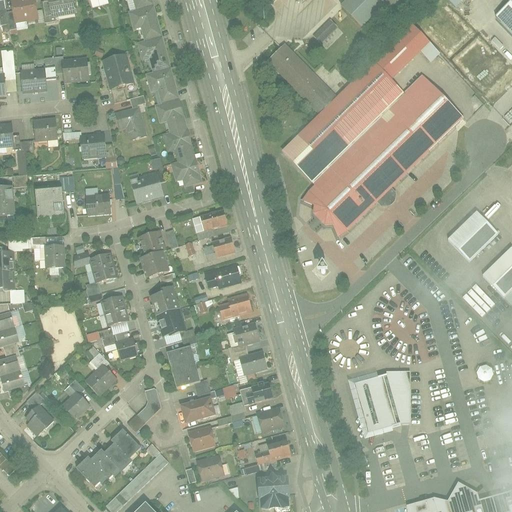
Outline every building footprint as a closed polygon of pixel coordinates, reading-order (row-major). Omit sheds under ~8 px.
[(35,0),(10,0),(14,25),(38,21),(35,0)] [(75,16),(72,0),(48,0),(51,19),(75,16)] [(152,0),(133,0),(136,10),(129,12),(134,31),(141,29),(145,42),(138,44),(142,61),(149,59),(154,74),(146,76),(151,95),(159,93),(162,105),(156,107),(160,124),(168,122),(171,133),(164,135),(169,153),(175,151),(178,163),(171,165),(176,183),(183,181),(185,188),(202,183),(152,0)] [(350,0),(342,9),(362,28),(385,4),(381,0),(350,0)] [(447,0),(455,8),(464,0),(447,0)] [(511,1),(496,18),(511,34),(511,1)] [(330,21),(314,37),(326,49),(342,33),(330,21)] [(317,118),(282,153),(312,184),(404,95),(392,83),(431,45),(412,27),(336,101),(284,48),(266,66),(317,118)] [(123,56),(102,62),(111,93),(132,87),(123,56)] [(89,83),(87,59),(61,61),(63,85),(89,83)] [(44,70),(20,73),(23,96),(47,93),(44,70)] [(312,184),(299,198),(341,241),(465,120),(423,77),(404,95),(312,184)] [(140,107),(115,115),(120,132),(127,129),(132,144),(150,139),(140,107)] [(57,142),(55,121),(34,123),(36,144),(57,142)] [(0,149),(15,148),(13,128),(0,129),(0,149)] [(104,137),(81,138),(83,160),(106,159),(104,137)] [(33,155),(32,142),(21,143),(21,151),(17,152),(19,175),(27,175),(26,156),(33,155)] [(105,159),(107,170),(117,168),(116,158),(105,159)] [(161,159),(152,161),(153,171),(163,169),(161,159)] [(130,181),(136,206),(163,199),(157,174),(130,181)] [(14,177),(15,189),(28,188),(28,176),(14,177)] [(0,190),(0,218),(14,217),(11,189),(0,190)] [(62,189),(36,192),(39,220),(65,217),(62,189)] [(113,216),(112,198),(87,199),(88,217),(113,216)] [(227,226),(223,212),(201,218),(205,232),(227,226)] [(466,212),(447,230),(450,234),(469,216),(466,212)] [(476,215),(450,240),(471,262),(497,236),(476,215)] [(175,231),(167,233),(171,251),(178,249),(175,231)] [(157,234),(138,240),(144,259),(140,261),(147,281),(165,275),(158,255),(164,253),(157,234)] [(235,253),(231,239),(213,244),(217,259),(235,253)] [(64,248),(45,249),(46,269),(64,268),(64,248)] [(511,252),(510,250),(484,276),(505,298),(511,290),(511,252)] [(14,254),(0,255),(0,291),(16,290),(14,254)] [(115,279),(108,257),(90,262),(97,285),(115,279)] [(241,285),(237,267),(205,276),(209,290),(218,287),(219,291),(241,285)] [(186,332),(173,290),(150,297),(163,339),(186,332)] [(253,313),(248,295),(227,301),(229,306),(220,308),(224,321),(253,313)] [(119,299),(100,305),(107,329),(126,324),(119,299)] [(0,347),(5,362),(0,363),(0,381),(4,394),(27,387),(18,358),(15,346),(19,345),(15,329),(17,329),(11,312),(0,315),(0,347)] [(260,341),(255,325),(234,331),(239,348),(260,341)] [(140,357),(135,339),(116,344),(121,362),(140,357)] [(191,348),(167,354),(176,390),(200,384),(191,348)] [(268,370),(262,352),(240,359),(246,377),(268,370)] [(104,366),(85,382),(98,396),(116,380),(104,366)] [(385,382),(355,391),(368,436),(398,428),(407,428),(406,376),(385,376),(385,382)] [(272,398),(269,385),(251,390),(252,395),(247,396),(249,404),(272,398)] [(129,425),(137,434),(165,405),(151,391),(145,397),(151,403),(129,425)] [(90,408),(77,394),(64,407),(77,421),(90,408)] [(211,399),(180,407),(185,426),(216,418),(211,399)] [(33,423),(27,428),(38,440),(54,426),(33,403),(24,412),(33,423)] [(229,407),(232,423),(247,420),(244,404),(229,407)] [(284,429),(279,410),(257,416),(262,435),(284,429)] [(230,418),(218,422),(219,427),(232,423),(230,418)] [(211,427),(187,434),(193,454),(216,448),(211,427)] [(88,461),(77,471),(95,491),(106,480),(108,482),(119,472),(122,476),(134,465),(131,462),(142,452),(123,432),(111,443),(115,447),(105,456),(102,453),(91,463),(88,461)] [(290,457),(286,442),(266,446),(267,454),(256,457),(258,467),(272,464),(271,462),(290,457)] [(158,459),(105,507),(109,511),(118,511),(149,483),(154,488),(174,469),(152,445),(149,449),(158,459)] [(219,457),(196,463),(200,482),(224,476),(219,457)] [(193,470),(186,472),(190,485),(197,483),(193,470)] [(287,481),(257,481),(257,500),(260,500),(260,511),(291,511),(291,498),(288,498),(287,481)] [(410,511),(511,511),(511,493),(479,503),(477,495),(459,487),(450,504),(436,500),(409,508),(410,511)]
